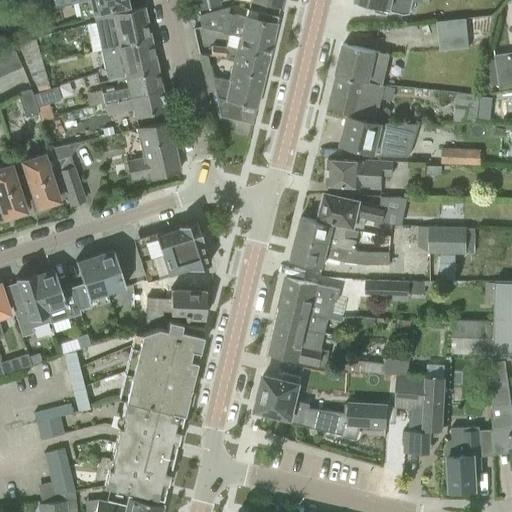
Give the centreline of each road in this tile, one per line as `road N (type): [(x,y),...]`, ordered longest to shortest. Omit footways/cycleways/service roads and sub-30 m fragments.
road 1 (residential): [(210,466),(265,203)]
road 2 (residential): [(0,257),(207,192)]
road 3 (residential): [(265,203),(320,0)]
road 4 (residential): [(207,192),(166,0)]
road 5 (residential): [(388,511),(210,466)]
